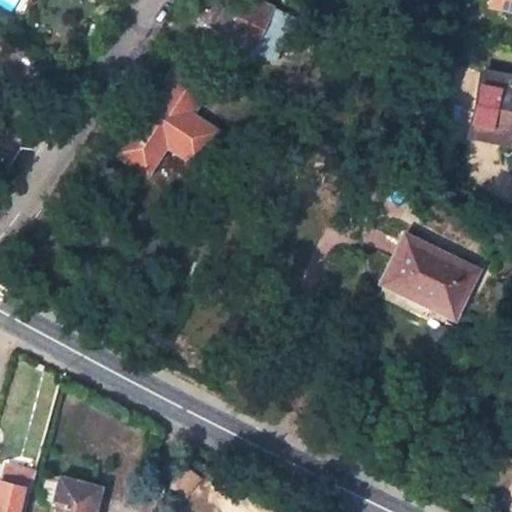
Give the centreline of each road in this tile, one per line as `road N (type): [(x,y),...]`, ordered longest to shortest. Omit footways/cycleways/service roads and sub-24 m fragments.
road 1 (secondary): [(389,511),(0,310)]
road 2 (residential): [(154,0),(0,232)]
